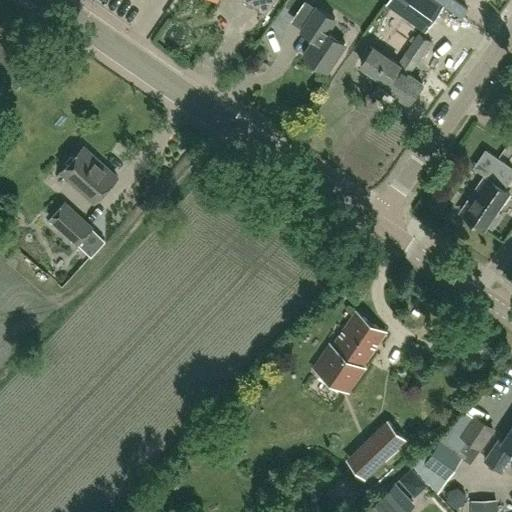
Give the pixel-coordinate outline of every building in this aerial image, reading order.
[(248,0),(266,12),(274,0),(248,0)] [(388,0),(386,4),(425,32),(444,5),(436,0),(388,0)] [(437,0),(444,5),(462,17),(467,9),(453,0),(437,0)] [(315,40),(304,56),(326,71),(345,43),(326,31),(335,19),(318,7),(302,31),(315,40)] [(409,74),(431,42),(419,33),(398,64),(374,47),(361,65),(383,79),(380,84),(409,103),(422,83),(409,74)] [(128,118),(136,106),(122,97),(114,109),(128,118)] [(94,202),(117,177),(83,146),(55,177),(56,177),(63,169),(76,181),(73,183),(94,202)] [(496,212),(509,193),(504,189),(511,177),(511,170),(503,164),(491,180),(485,175),(467,200),(471,202),(463,214),(484,229),(486,225),(491,229),(501,216),(496,212)] [(92,228),(80,217),(64,202),(49,218),(77,244),(92,228)] [(83,242),(96,254),(109,239),(97,228),(83,242)] [(385,332),(356,311),(332,345),(329,344),(313,367),(348,391),(365,368),(362,366),(385,332)] [(470,463),(480,449),(461,436),(472,419),(464,413),(414,464),(437,490),(460,456),(470,463)] [(480,449),(493,431),(473,418),(472,419),(461,436),(480,449)] [(405,438),(388,421),(347,459),(364,477),(405,438)] [(511,429),(503,442),(499,439),(485,460),(502,472),(511,458),(511,429)] [(341,479),(327,490),(343,508),(357,497),(341,479)] [(404,511),(410,511),(421,502),(403,483),(390,496),(404,511)] [(497,511),(497,499),(471,500),(471,511),(497,511)]
